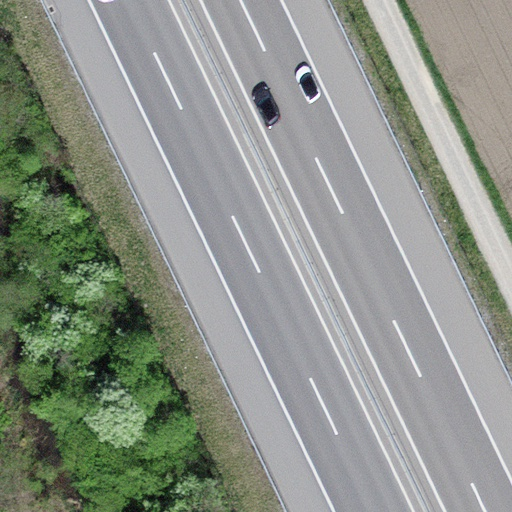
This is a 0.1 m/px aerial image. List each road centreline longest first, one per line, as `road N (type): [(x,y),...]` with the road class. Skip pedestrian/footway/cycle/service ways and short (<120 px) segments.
road 1 (motorway): [(485,511),(240,0)]
road 2 (motorway): [(129,0),(374,511)]
road 3 (track): [(511,279),(378,0)]
